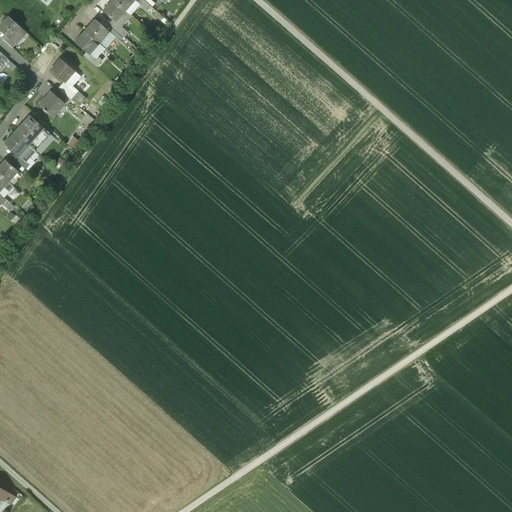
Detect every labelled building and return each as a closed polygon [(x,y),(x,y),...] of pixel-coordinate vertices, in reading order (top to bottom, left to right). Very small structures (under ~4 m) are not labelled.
[(124,10),(112,0),(103,11),(115,21),(124,10)] [(112,0),(124,10),(133,0),(112,0)] [(143,0),(134,0),(147,11),(151,7),(143,0)] [(25,32),(8,17),(0,25),(0,29),(6,35),(16,43),(25,32)] [(105,29),(95,20),(85,31),(99,43),(108,32),(105,29)] [(124,37),(109,24),(105,29),(108,32),(120,42),(124,37)] [(99,43),(85,31),(76,42),(87,51),(89,54),(99,43)] [(16,43),(6,35),(3,40),(11,48),(16,43)] [(89,54),(87,51),(83,56),(96,68),(102,60),(98,56),(95,59),(89,54)] [(73,71),(60,59),(50,70),(63,82),(73,71)] [(71,84),(80,74),(75,70),(66,80),(71,84)] [(75,95),(62,84),(57,88),(66,96),(70,100),(75,95)] [(66,96),(57,88),(53,93),(62,101),(66,96)] [(53,93),(51,91),(39,105),(43,109),(52,117),(64,103),(62,101),(53,93)] [(31,113),(14,133),(27,145),(35,152),(52,132),(31,113)] [(27,145),(14,133),(4,143),(16,153),(18,155),(27,145)] [(18,155),(16,153),(12,158),(21,166),(25,170),(29,165),(18,155)] [(21,166),(12,158),(8,162),(17,170),(17,171),(21,166)] [(8,162),(5,160),(0,165),(0,175),(7,181),(17,170),(8,162)] [(0,194),(0,202),(1,203),(5,207),(10,203),(0,194)] [(14,497),(5,491),(2,496),(0,497),(5,500),(5,501),(6,501),(9,503),(14,497)]
